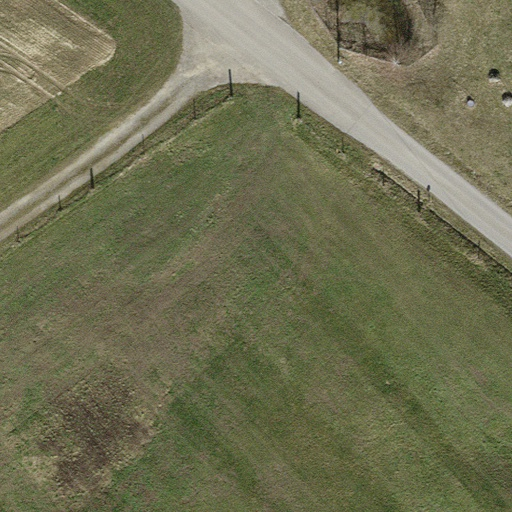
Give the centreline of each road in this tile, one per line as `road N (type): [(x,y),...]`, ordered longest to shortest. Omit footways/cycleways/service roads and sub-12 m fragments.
road 1 (track): [(215,0),(511,231)]
road 2 (track): [(0,227),(192,90),(236,0)]
